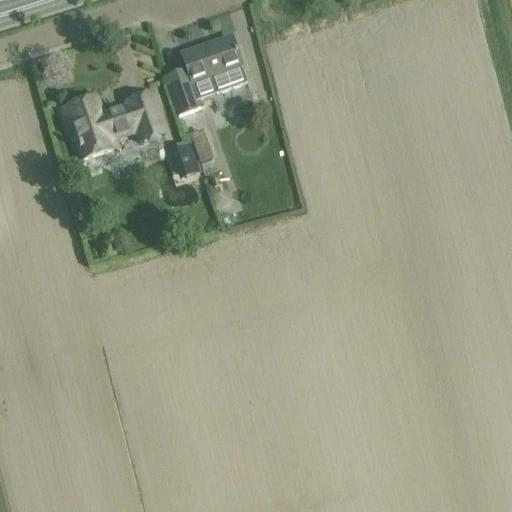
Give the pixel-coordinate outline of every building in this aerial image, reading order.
[(165,80),(172,99),(178,118),(202,110),(199,103),(247,86),(242,69),(232,40),(183,57),(188,72),(165,80)] [(97,100),(62,112),(68,129),(72,128),(83,161),(113,151),(110,142),(137,133),(140,145),(166,136),(152,96),(127,104),(128,108),(102,117),(97,100)] [(181,126),(185,139),(208,131),(204,118),(181,126)] [(191,142),(170,150),(180,182),(202,175),(191,142)] [(231,215),(222,219),(226,230),(235,227),(231,215)]
